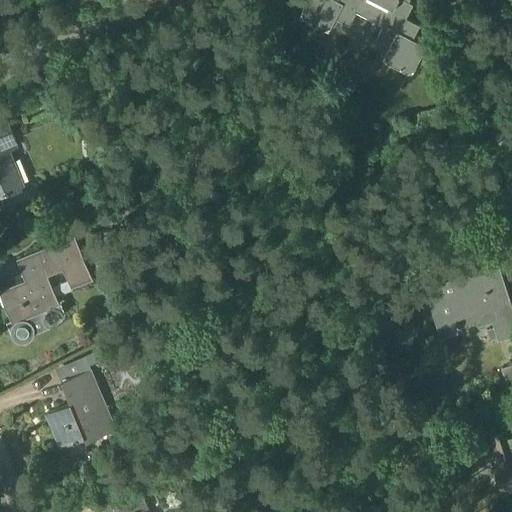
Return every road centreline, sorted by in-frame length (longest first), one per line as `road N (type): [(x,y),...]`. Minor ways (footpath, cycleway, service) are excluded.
road 1 (residential): [(507,193),(445,0)]
road 2 (residential): [(144,0),(0,73)]
